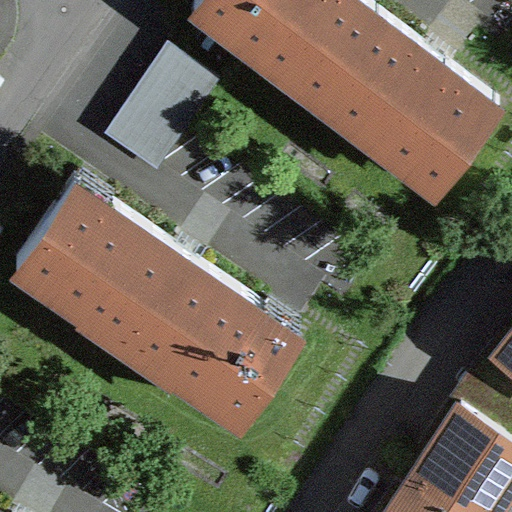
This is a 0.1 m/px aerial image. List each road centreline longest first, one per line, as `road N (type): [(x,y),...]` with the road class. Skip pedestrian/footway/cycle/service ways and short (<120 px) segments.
road 1 (residential): [(511,222),(368,415),(308,511)]
road 2 (residential): [(75,1),(0,127)]
